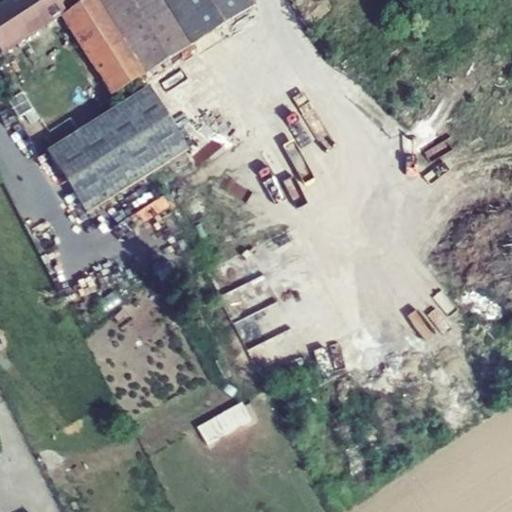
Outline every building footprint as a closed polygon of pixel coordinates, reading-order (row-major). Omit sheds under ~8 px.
[(4,0),(0,3),(0,52),(3,56),(61,17),(68,13),(59,0),(4,0)] [(5,104),(32,148),(255,6),(250,0),(59,0),(68,13),(61,17),(92,66),(28,106),(21,94),(5,104)] [(47,151),(87,214),(188,149),(148,87),(47,151)] [(231,142),(171,178),(182,198),(243,162),(231,142)] [(138,214),(113,229),(119,239),(164,211),(172,224),(177,222),(168,207),(170,206),(164,196),(147,207),(145,203),(135,209),(138,214)] [(165,262),(154,267),(168,296),(180,290),(165,262)] [(242,401),(196,427),(207,445),(252,420),(242,401)]
